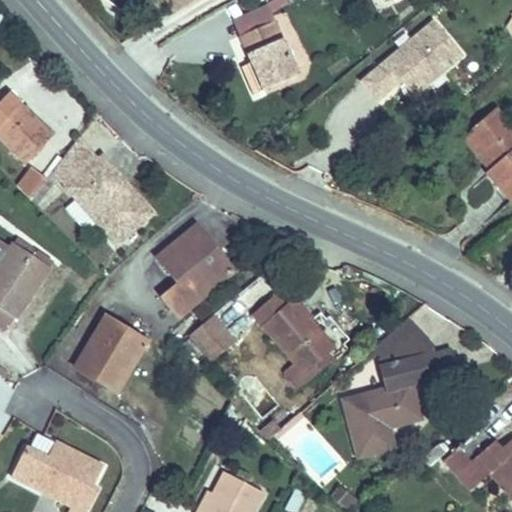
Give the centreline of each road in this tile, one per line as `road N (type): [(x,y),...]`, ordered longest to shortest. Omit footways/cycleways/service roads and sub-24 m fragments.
road 1 (tertiary): [(32,0),(188,141),(511,317)]
road 2 (residential): [(125,511),(140,482),(135,449),(116,421),(39,388)]
